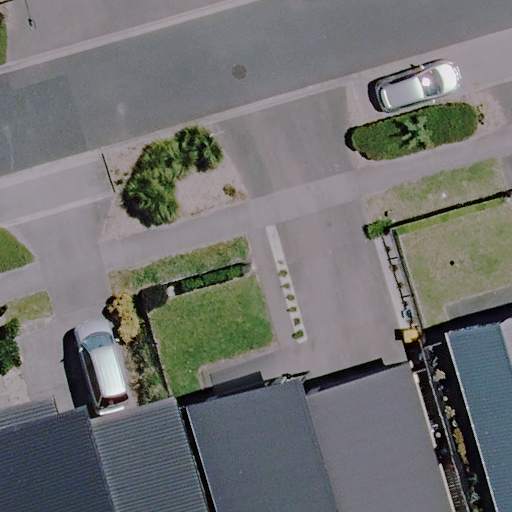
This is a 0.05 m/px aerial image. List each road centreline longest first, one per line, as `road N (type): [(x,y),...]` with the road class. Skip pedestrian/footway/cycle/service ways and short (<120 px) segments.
road 1 (residential): [(202,70),(442,0)]
road 2 (residential): [(0,127),(202,70)]
